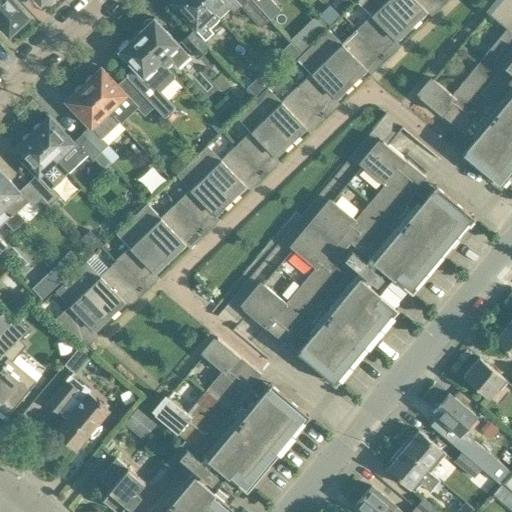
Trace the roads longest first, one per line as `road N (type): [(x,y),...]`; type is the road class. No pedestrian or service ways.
road 1 (residential): [(290,511),(511,248)]
road 2 (residential): [(0,97),(104,0)]
